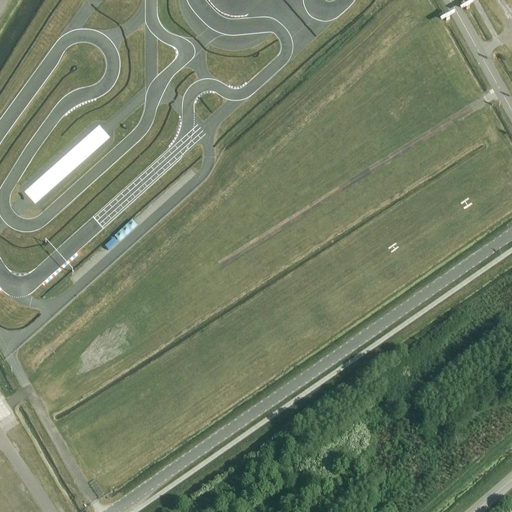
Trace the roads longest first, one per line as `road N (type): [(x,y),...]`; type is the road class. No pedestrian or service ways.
road 1 (tertiary): [(511,236),(110,511)]
road 2 (unknown): [(0,129),(68,40),(95,41),(112,64),(98,91),(60,110),(5,191),(9,216)]
road 3 (unknown): [(184,131),(175,150),(62,262),(26,282),(0,268)]
road 4 (unknown): [(9,216),(23,226),(38,223),(139,132),(151,102)]
road 5 (unknown): [(9,216),(151,102)]
road 6 (unknown): [(249,93),(284,57),(285,44),(265,28),(213,26),(192,0)]
